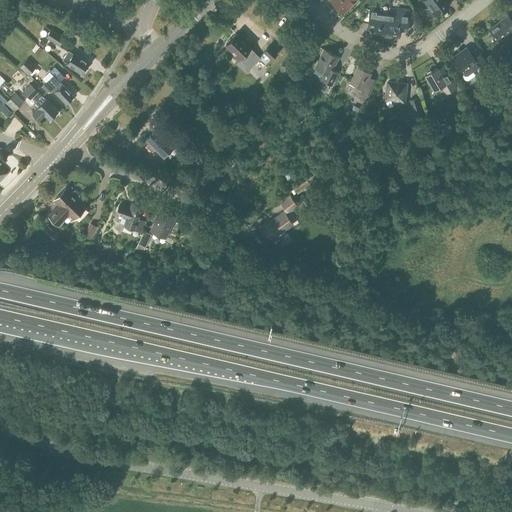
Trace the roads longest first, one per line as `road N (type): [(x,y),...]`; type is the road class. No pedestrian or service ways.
road 1 (motorway): [(0,317),(511,436)]
road 2 (motorway): [(511,409),(0,290)]
road 3 (tertiary): [(402,511),(96,461),(0,429)]
road 4 (unclassified): [(414,315),(381,315),(312,293),(188,200),(61,152)]
road 5 (unclassified): [(486,0),(421,50),(398,56),(336,30),(302,0)]
road 6 (tertiary): [(61,152),(156,52)]
